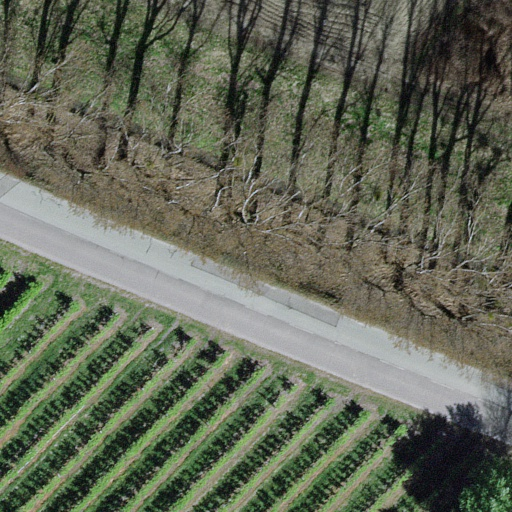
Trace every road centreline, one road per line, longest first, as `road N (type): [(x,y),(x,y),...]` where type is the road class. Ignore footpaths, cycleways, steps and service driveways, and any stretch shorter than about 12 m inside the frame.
road 1 (unclassified): [(511,414),(0,204)]
road 2 (track): [(180,0),(511,134)]
